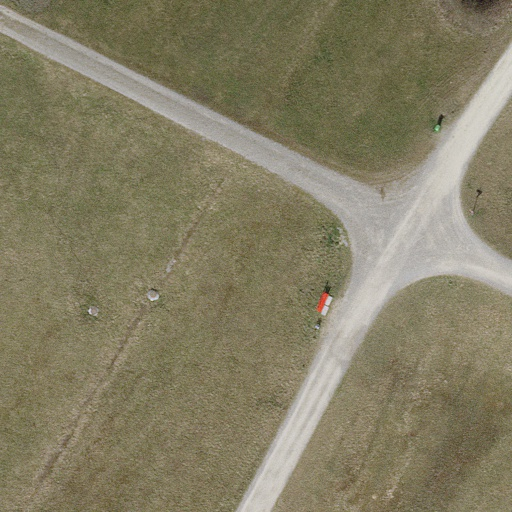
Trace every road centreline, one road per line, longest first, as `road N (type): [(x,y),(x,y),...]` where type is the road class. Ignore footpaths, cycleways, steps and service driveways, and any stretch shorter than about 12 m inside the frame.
road 1 (track): [(253,511),(405,225),(511,69)]
road 2 (track): [(0,18),(405,225)]
road 3 (track): [(511,282),(405,225)]
